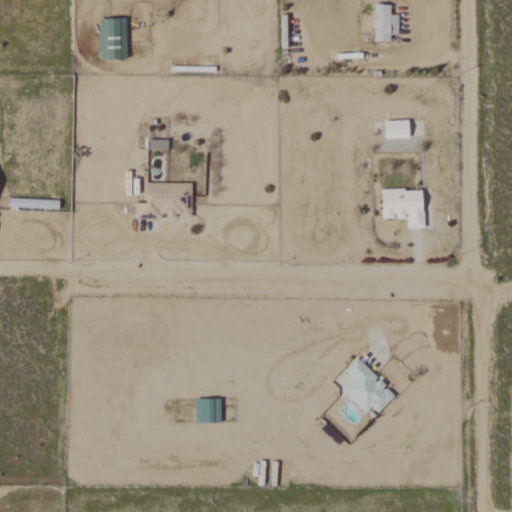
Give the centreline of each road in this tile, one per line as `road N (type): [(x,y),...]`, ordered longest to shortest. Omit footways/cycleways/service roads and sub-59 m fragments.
road 1 (residential): [(482,511),(469,0)]
road 2 (residential): [(0,276),(511,287)]
